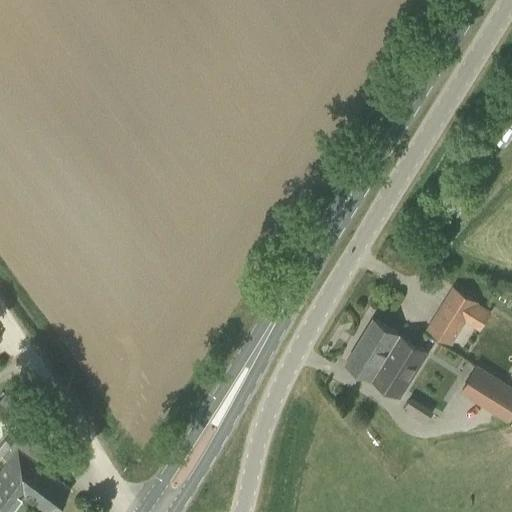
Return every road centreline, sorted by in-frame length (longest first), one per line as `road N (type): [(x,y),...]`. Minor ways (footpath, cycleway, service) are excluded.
road 1 (unclassified): [(511,0),(299,351),(265,419),(242,511)]
road 2 (primary): [(301,275),(463,0)]
road 3 (primary): [(301,275),(142,511)]
road 4 (primary): [(171,511),(239,402),(301,275)]
road 5 (track): [(92,451),(0,322)]
